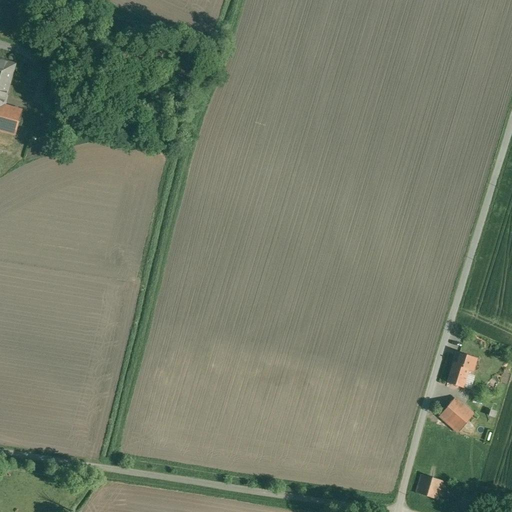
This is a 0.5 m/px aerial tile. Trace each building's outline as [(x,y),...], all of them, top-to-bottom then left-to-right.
[(0,104),(3,106),(14,65),(0,60),(0,104)] [(0,131),(16,136),(23,111),(3,106),(0,104),(0,131)] [(454,363),(448,382),(463,387),(469,368),(454,363)] [(455,398),(440,416),(459,432),(474,414),(455,398)] [(421,477),(416,494),(437,500),(442,483),(421,477)]
